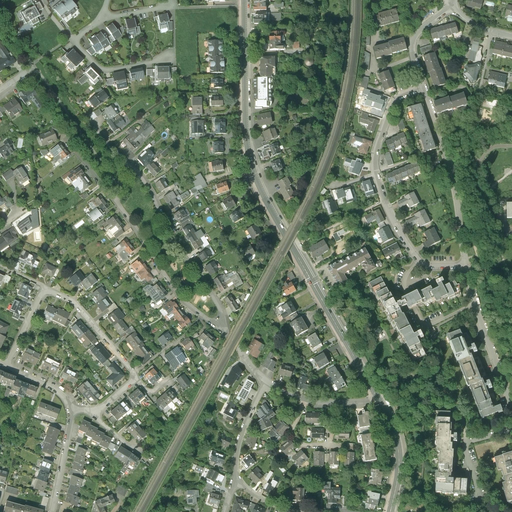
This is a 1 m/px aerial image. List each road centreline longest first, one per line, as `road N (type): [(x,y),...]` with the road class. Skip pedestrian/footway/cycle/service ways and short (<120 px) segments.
road 1 (secondary): [(378,398),(253,171),(244,121),(243,0)]
road 2 (residential): [(423,87),(390,107),(375,174),(418,260),(464,265)]
road 3 (residential): [(218,327),(220,306),(171,242),(153,194),(127,163)]
road 4 (residential): [(464,265),(453,180),(423,87)]
road 5 (residential): [(115,201),(183,300),(218,327)]
road 6 (residential): [(511,404),(464,265)]
road 7 (residential): [(43,290),(70,299),(137,378)]
